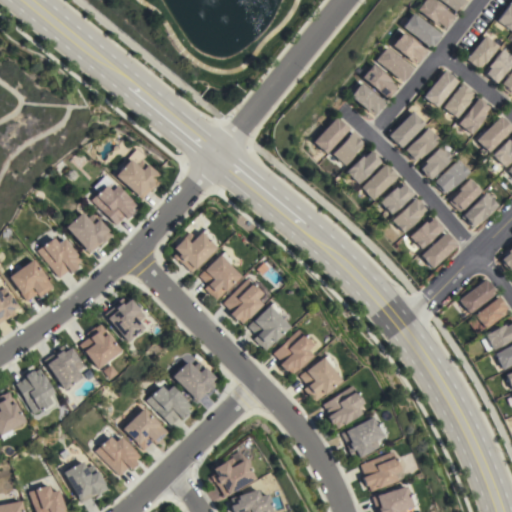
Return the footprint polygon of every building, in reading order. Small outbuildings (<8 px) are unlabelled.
[(445,28),(440,24),(438,26),(417,10),(424,0),(433,0),(454,16),(445,28)] [(463,0),(465,1),(457,13),(439,0),(463,0)] [(495,21),(510,0),(511,0),(511,26),(509,31),(495,21)] [(440,34),(429,48),(402,26),(414,13),(440,34)] [(403,32),(426,51),(416,64),(392,46),(403,32)] [(483,35),(497,46),(480,68),(477,66),(475,68),(464,59),(483,35)] [(413,68),(402,82),(375,60),(387,46),(413,68)] [(511,58),(511,62),(495,83),(482,72),(501,49),(511,58)] [(387,99),(362,77),(373,64),(394,82),(392,83),(397,88),(387,99)] [(498,86),(511,69),(511,93),(510,96),(498,86)] [(435,107),(422,96),(443,70),(457,81),(435,107)] [(384,102),(375,113),(373,112),(372,114),(350,96),(361,83),(384,102)] [(460,83),(472,93),(470,95),(472,96),(455,118),(441,107),(460,83)] [(456,123),(477,97),(488,106),(484,111),(487,113),(470,134),(456,123)] [(400,148),(388,135),(412,111),(424,124),(400,148)] [(499,116),(511,128),(488,152),(475,140),(499,116)] [(325,153),(313,141),(336,117),(348,129),(325,153)] [(439,139),(420,159),(418,157),(413,162),(403,151),(427,127),(439,139)] [(365,143),(344,165),(332,154),(352,131),(365,143)] [(491,155),(510,135),(511,138),(511,158),(503,167),(491,155)] [(452,157),(429,180),(422,172),(419,169),(421,168),(419,166),(439,145),(452,157)] [(154,187),(153,186),(150,190),(149,190),(140,200),(114,175),(129,159),(127,158),(136,148),(144,156),(141,160),(146,165),(146,164),(157,174),(154,178),(158,182),(154,187)] [(345,171),(365,153),(366,154),(372,149),(382,160),(357,184),(345,171)] [(468,172),(449,191),(447,189),(444,192),(443,194),(432,183),(456,159),(468,172)] [(385,163),(397,176),(373,200),(360,187),(385,163)] [(458,212),(448,201),(449,200),(448,198),(468,178),(480,191),(458,212)] [(378,201),(401,181),(413,195),(390,214),(378,201)] [(110,190),(116,185),(135,205),(131,209),(132,211),(125,218),(124,216),(115,225),(90,200),(105,185),(110,190)] [(496,205),(477,224),(475,222),(472,225),(471,227),(460,216),(484,193),(496,205)] [(390,219),(416,197),(425,208),(420,213),(423,215),(402,233),(390,219)] [(81,212),(92,224),(97,219),(111,235),(103,242),(102,241),(98,245),(98,244),(88,253),(65,227),(81,212)] [(408,236),(430,215),(442,228),(420,249),(408,236)] [(188,232),(193,238),(199,231),(200,232),(204,229),(212,237),(208,241),(215,248),(189,272),(180,263),(180,264),(176,259),(175,260),(171,256),(176,252),(172,248),(182,237),(188,232)] [(431,268),(419,255),(444,232),(456,245),(431,268)] [(36,250),(52,237),(57,243),(63,238),(80,260),(75,264),(77,266),(69,272),(67,270),(58,278),(36,250)] [(511,266),(507,271),(498,260),(500,258),(499,256),(511,245),(511,266)] [(210,295),(209,296),(202,288),(206,285),(196,275),(218,254),(219,255),(223,251),(232,262),(229,265),(239,276),(224,290),(215,300),(210,295)] [(46,291),(47,291),(39,297),(36,293),(25,301),(8,277),(32,259),(52,286),(46,291)] [(468,314),(457,300),(484,278),(491,288),(494,293),(468,314)] [(246,279),(260,293),(255,298),(261,304),(241,323),(236,319),(234,321),(227,314),(229,312),(221,303),(246,279)] [(0,289),(4,287),(17,306),(12,309),(15,314),(10,317),(9,316),(5,319),(0,322),(0,289)] [(476,334),(466,322),(474,316),(473,315),(497,296),(506,308),(504,309),(506,312),(500,316),(484,328),(476,334)] [(103,314),(113,306),(112,305),(121,298),(124,302),(129,299),(143,316),(137,321),(143,327),(126,342),(103,314)] [(259,345),(258,346),(252,339),(255,336),(245,325),(267,305),(268,306),(272,302),(282,313),(278,316),(288,326),(273,340),(274,341),(264,350),(259,345)] [(511,338),(487,352),(480,338),(484,336),(483,334),(507,322),(509,324),(511,322),(511,338)] [(96,368),(78,345),(88,337),(85,333),(93,327),(94,328),(99,324),(119,351),(96,368)] [(296,329),(311,344),(305,350),(310,355),(297,368),(296,368),(290,374),(285,369),(283,371),(277,364),(279,362),(271,354),(296,329)] [(511,364),(502,370),(493,354),(511,343),(511,364)] [(41,359),(62,345),(65,350),(69,347),(82,366),(76,370),(80,377),(62,389),(41,359)] [(308,396),(307,397),(301,389),(305,386),(297,375),(321,357),(321,358),(326,355),(334,366),(330,369),(339,381),(312,402),(308,396)] [(186,361),(192,366),(197,361),(213,378),(210,381),(214,386),(210,390),(209,389),(195,402),(170,376),(186,361)] [(41,408),(32,414),(14,383),(24,377),(22,374),(31,369),(33,372),(39,368),(53,392),(51,393),(56,401),(57,404),(56,406),(54,407),(44,413),(41,408)] [(511,371),(503,374),(508,390),(511,388),(511,371)] [(145,400),(160,385),(165,391),(170,386),(190,406),(185,411),(186,412),(180,419),(178,417),(169,425),(145,400)] [(349,385),(361,403),(354,407),(359,413),(341,425),(341,424),(339,425),(340,426),(335,429),(331,423),(329,424),(324,416),(327,415),(320,405),(349,385)] [(11,428),(14,433),(1,440),(0,438),(0,395),(7,391),(9,394),(11,393),(13,397),(11,398),(24,421),(11,428)] [(142,407),(167,432),(162,437),(155,444),(152,441),(142,450),(121,429),(142,407)] [(370,416),(374,425),(379,422),(385,433),(373,439),(376,447),(356,458),(354,453),(349,455),(346,450),(347,450),(344,445),(345,445),(339,433),(370,416)] [(94,451),(109,436),(114,441),(119,436),(139,456),(134,461),(136,463),(129,469),(127,467),(118,476),(94,451)] [(389,451),(397,469),(400,471),(401,474),(401,475),(400,478),(368,491),(365,485),(363,486),(359,477),(362,476),(358,465),(389,451)] [(252,478),(227,493),(228,493),(222,496),(216,485),(215,486),(212,481),(211,482),(208,476),(214,473),(211,468),(230,457),(234,464),(241,459),(252,478)] [(97,495),(96,494),(91,497),(91,496),(80,503),(76,497),(77,497),(62,472),(81,461),(85,468),(91,465),(106,489),(97,495)] [(34,511),(27,491),(47,484),(49,492),(56,489),(64,511),(34,511)] [(372,511),(371,509),(372,509),(369,497),(403,486),(406,495),(411,493),(415,504),(402,509),(403,511),(372,511)] [(229,511),(225,499),(254,489),(257,496),(264,493),(270,511),(229,511)] [(0,511),(0,504),(20,501),(22,511),(0,511)]
